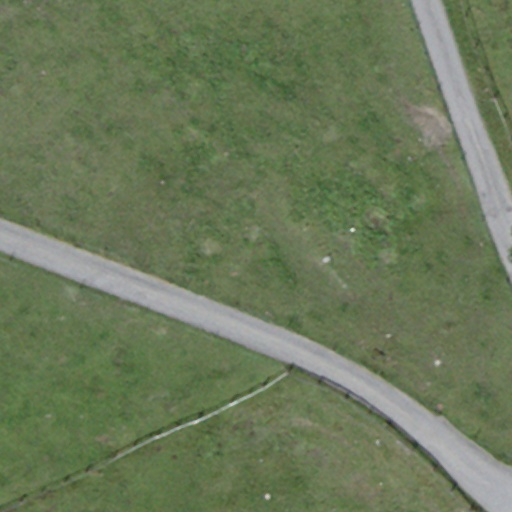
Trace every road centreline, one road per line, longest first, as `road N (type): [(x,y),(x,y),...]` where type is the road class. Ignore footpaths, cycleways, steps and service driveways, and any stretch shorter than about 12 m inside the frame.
road 1 (unclassified): [(511,495),(437,436),(316,361),(0,236)]
road 2 (unclassified): [(428,0),(511,229)]
